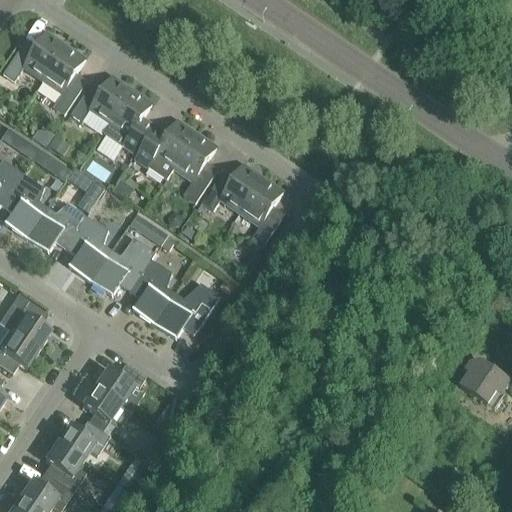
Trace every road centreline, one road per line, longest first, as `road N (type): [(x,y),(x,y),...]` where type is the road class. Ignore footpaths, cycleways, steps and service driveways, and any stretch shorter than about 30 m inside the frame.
road 1 (residential): [(92,323),(190,387),(312,187),(18,0)]
road 2 (tertiary): [(511,172),(258,0)]
road 3 (residential): [(0,460),(92,323)]
